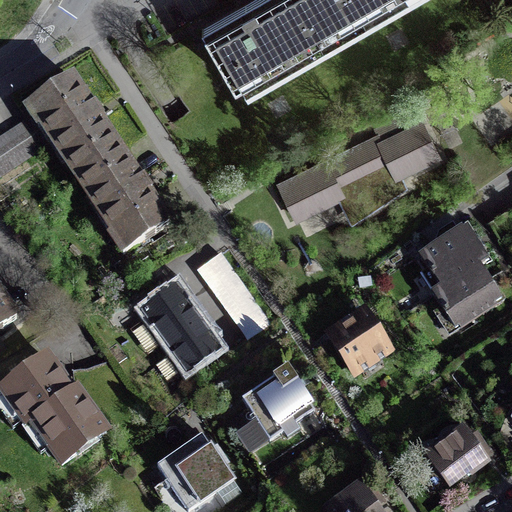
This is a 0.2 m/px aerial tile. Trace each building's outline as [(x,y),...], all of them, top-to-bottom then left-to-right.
[(311,42),(286,0),(262,0),(232,17),(205,33),(236,85),(311,42)] [(384,0),(286,0),(311,42),(384,0)] [(121,152),(71,79),(27,110),(75,182),(121,152)] [(342,196),(353,219),(401,185),(397,175),(438,155),(422,122),(404,130),(398,119),(375,130),(379,137),(353,149),(327,162),(326,160),(280,184),(296,218),(342,196)] [(29,122),(0,140),(0,175),(45,147),(29,122)] [(121,152),(75,182),(123,255),(169,225),(121,152)] [(511,199),(499,207),(511,229),(511,199)] [(422,259),(443,291),(481,266),(489,261),(468,229),(422,259)] [(269,322),(221,256),(203,269),(250,336),(269,322)] [(504,301),(481,266),(443,291),(434,297),(457,332),(504,301)] [(178,286),(142,312),(187,376),(222,351),(187,303),(189,301),(178,286)] [(0,296),(0,330),(16,319),(0,296)] [(389,351),(364,314),(329,338),(354,374),(389,351)] [(27,425),(33,420),(53,447),(50,449),(62,466),(106,434),(76,392),(72,395),(46,359),(2,390),(27,425)] [(297,424),(315,412),(297,385),(299,384),(289,368),(274,378),(275,380),(243,402),(270,442),(284,433),(288,439),(301,430),(297,424)] [(470,440),(464,432),(429,457),(449,485),(469,470),(470,473),(486,461),(478,450),(484,446),(476,435),(470,440)] [(215,454),(203,437),(158,468),(188,511),(189,511),(234,482),(224,468),(229,464),(220,451),(215,454)] [(363,489),(361,487),(328,511),(379,511),(372,502),(378,497),(369,484),(363,489)]
